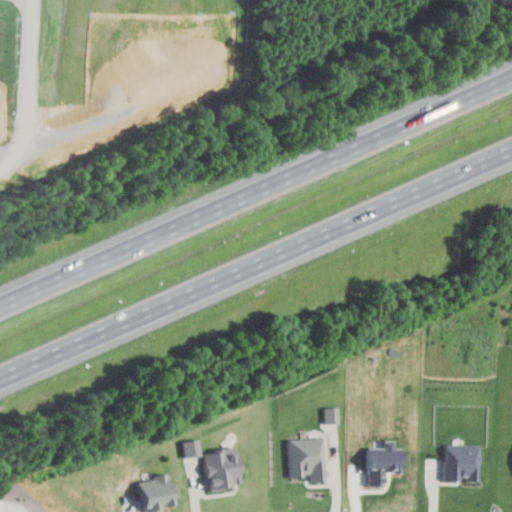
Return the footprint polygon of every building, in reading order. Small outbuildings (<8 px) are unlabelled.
[(338,406),(324,407),(325,423),(339,423),(338,406)] [(288,439),(289,476),(309,475),(309,482),(325,481),(323,437),(288,439)] [(184,457),(201,455),(199,438),(182,441),(184,457)] [(444,480),(462,481),(478,481),(479,444),(444,443),(444,480)] [(204,451),(208,491),(234,488),(233,482),(240,481),(236,447),(204,451)] [(143,511),(173,506),(167,474),(137,479),(143,511)]
